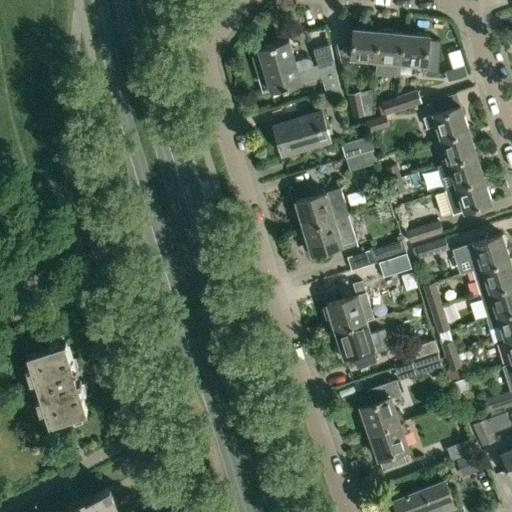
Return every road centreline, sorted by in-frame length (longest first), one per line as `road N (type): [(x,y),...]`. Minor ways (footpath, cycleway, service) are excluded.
road 1 (residential): [(349,511),(208,71),(205,55),(240,0)]
road 2 (tertiary): [(275,511),(123,0)]
road 3 (tertiary): [(96,0),(119,102),(246,511)]
road 4 (residential): [(0,306),(95,282),(143,436)]
road 5 (residential): [(0,508),(143,436)]
road 6 (residential): [(511,131),(471,5)]
